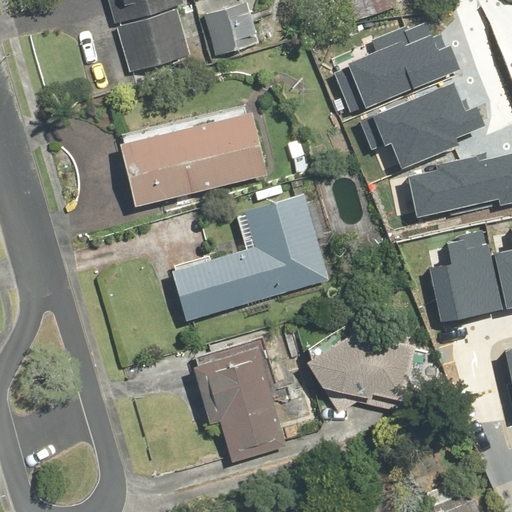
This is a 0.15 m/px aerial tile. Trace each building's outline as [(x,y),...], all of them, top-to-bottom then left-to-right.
[(175,0),(102,0),(110,27),(112,27),(125,73),(188,56),(175,8),(178,8),(175,0)] [(243,1),(199,16),(212,57),(257,42),(243,1)] [(377,47),(350,58),(367,100),(460,62),(449,36),(441,39),(430,13),(373,36),(377,47)] [(359,120),(371,152),(392,144),(401,167),(460,145),(455,134),(484,124),(476,105),(465,109),(455,83),(359,120)] [(243,114),(112,146),(127,206),(257,175),(243,114)] [(412,175),(420,215),(511,196),(511,157),(483,163),(481,153),(435,162),(436,170),(412,175)] [(237,212),(248,247),(165,272),(180,323),(326,280),(300,193),(298,194),(237,212)] [(511,237),(511,241),(493,246),(506,299),(511,297),(511,220),(508,221),(511,237)] [(437,258),(448,313),(501,302),(487,233),(441,242),(443,256),(437,258)] [(410,346),(345,333),(298,362),(313,388),(364,399),(365,396),(398,403),(410,346)] [(511,347),(502,350),(511,393),(511,347)] [(214,421),(227,463),(281,446),(251,348),(185,368),(202,425),(214,421)] [(477,511),(467,489),(411,511),(477,511)]
